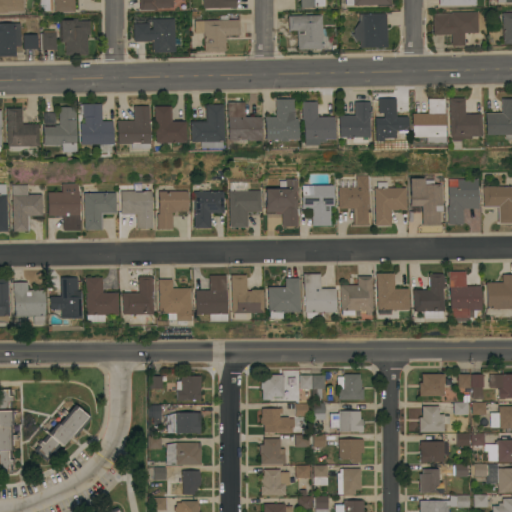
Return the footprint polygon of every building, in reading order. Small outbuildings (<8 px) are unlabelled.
[(23,0),(24,11),(7,11),(7,13),(0,13),(0,0),(23,0)] [(74,0),(75,11),(54,11),(54,0),(74,0)] [(173,0),(173,7),(157,7),(157,9),(139,9),(139,0),(173,0)] [(202,0),(235,0),(236,7),(229,8),(229,7),(203,8),(202,0)] [(478,33),(464,33),(464,45),(451,45),(451,34),(433,34),(433,16),(434,16),(434,13),(452,13),(452,11),(478,11),(478,33)] [(511,43),(503,44),(502,13),(511,12),(511,43)] [(360,47),(358,44),(359,44),(359,41),(355,41),(351,34),(359,21),(359,14),(386,13),(387,47),(360,47)] [(239,34),(225,35),(225,51),(204,51),(204,33),(195,33),(195,20),(220,20),(220,16),(228,15),(228,20),(239,19),(239,34)] [(323,48),(297,49),(297,30),(289,30),(288,16),(322,15),(323,48)] [(65,55),(65,42),(60,42),(59,18),(78,18),(78,21),(90,21),(90,36),(88,36),(88,54),(65,55)] [(152,53),(152,41),(134,41),(133,23),(149,23),(149,24),(153,24),(152,19),(174,18),(175,52),(152,53)] [(0,22),(20,22),(21,46),(16,46),(16,56),(0,56),(0,22)] [(56,49),(42,50),(42,48),(40,48),(40,33),(56,33),(56,49)] [(23,34),(38,34),(38,49),(23,49),(23,34)] [(465,97),(465,114),(472,114),(472,112),(480,112),(480,114),(481,114),(481,136),(470,136),(470,138),(462,138),(459,140),(451,140),(451,137),(449,137),(449,98),(465,97)] [(264,139),(264,116),(275,116),(275,98),(294,98),(294,119),(297,119),(297,139),(264,139)] [(396,116),(407,116),(407,130),(406,130),(406,132),(395,132),(395,138),(381,138),(381,141),(374,141),(374,117),(383,117),(383,112),(378,112),(378,98),(396,98),(396,116)] [(444,141),(443,142),(442,143),(441,143),(440,142),(439,142),(438,142),(437,142),(436,142),(434,143),(431,141),(430,141),(425,141),(425,137),(412,137),(411,113),(428,113),(427,98),(444,98),(444,141)] [(503,134),(485,134),(485,113),(501,113),(501,98),(511,98),(511,137),(511,138),(509,139),(508,139),(506,139),(504,138),(503,138),(503,134)] [(302,119),(302,101),(317,101),(317,117),(334,117),(334,139),(324,139),(324,141),(318,141),(318,145),(303,145),(303,119),(302,119)] [(338,115),(354,115),(354,101),(370,101),(370,118),(369,118),(369,137),(338,137),(338,115)] [(227,116),(227,102),(244,102),(244,117),(260,117),(260,140),(246,140),(246,139),(237,139),(237,140),(227,140),(227,116)] [(112,144),(80,144),(79,117),(82,117),(82,113),(80,113),(80,104),(82,104),(101,103),(101,121),(112,121),(112,144)] [(221,141),(221,148),(199,148),(199,141),(190,141),(189,121),(205,121),(205,104),(223,104),(223,141),(221,141)] [(75,152),(61,152),(61,145),(42,145),(42,125),(43,125),(43,126),(54,126),(54,125),(59,125),(59,106),(74,107),(73,119),(76,119),(75,152)] [(148,144),(148,148),(129,148),(129,143),(116,144),(116,120),(133,120),(133,106),(149,106),(149,122),(149,144),(148,144)] [(154,106),(171,106),(171,121),(185,121),(185,142),(154,142),(154,106)] [(6,108),(22,108),(22,124),(38,124),(38,146),(32,146),(32,147),(27,148),(26,148),(23,148),(21,149),(18,151),(17,151),(10,151),(8,151),(8,150),(7,150),(8,146),(6,146),(6,108)] [(357,187),(356,175),(372,175),(372,190),(368,190),(369,209),(370,209),(370,224),(353,224),(353,208),(338,208),(338,187),(357,187)] [(297,226),(282,226),(282,213),(276,213),(276,212),(266,212),(265,188),(278,188),(278,186),(280,186),(280,180),(286,180),(286,179),(298,178),(298,191),(297,191),(297,226)] [(411,206),(411,196),(410,196),(410,178),(425,178),(425,180),(435,180),(435,184),(443,184),(443,204),(443,211),(440,211),(440,225),(422,225),(422,206),(411,206)] [(479,208),(463,208),(463,224),(448,224),(447,206),(449,206),(449,186),(458,186),(458,179),(479,179),(479,208)] [(229,190),(230,190),(230,182),(248,181),(248,190),(261,190),(261,211),(247,212),(247,227),(229,227),(229,190)] [(377,188),(377,182),(388,182),(388,187),(406,187),(406,209),(390,210),(390,225),(375,225),(374,188),(377,188)] [(48,192),(62,192),(62,183),(78,183),(78,192),(79,192),(79,211),(80,211),(81,220),(80,220),(80,230),(63,230),(62,215),(48,216),(48,192)] [(12,184),(28,184),(28,194),(42,194),(42,215),(29,215),(29,231),(13,231),(12,184)] [(334,205),(330,206),(330,225),(312,225),(312,208),(302,209),(302,195),(302,185),(334,185),(334,205)] [(511,223),(497,223),(497,207),(483,207),(483,186),(511,186),(511,223)] [(136,228),(136,214),(120,214),(120,190),(152,190),(152,212),(152,228),(136,228)] [(188,211),(178,211),(178,210),(175,210),(175,212),(172,212),(172,228),(157,228),(157,214),(158,214),(158,191),(188,191),(188,211)] [(224,191),(224,213),(210,213),(210,228),(194,228),(194,191),(224,191)] [(84,193),(116,193),(116,214),(102,214),(102,230),(84,230),(84,193)] [(464,271),(465,286),(479,286),(479,310),(466,310),(467,321),(449,321),(449,310),(448,310),(447,271),(464,271)] [(319,273),(319,288),(334,288),(334,312),(320,312),(320,318),(304,318),(304,312),(302,312),(302,273),(319,273)] [(393,273),(393,288),(407,288),(407,310),(375,310),(375,273),(393,273)] [(441,273),(441,275),(443,275),(443,288),(441,288),(441,311),(441,318),(421,318),(421,311),(411,311),(411,290),(428,290),(428,273),(441,273)] [(511,308),(490,308),(487,308),(487,307),(486,307),(486,309),(484,309),(484,282),(501,282),(501,274),(511,274),(511,308)] [(225,314),(225,321),(207,321),(207,314),(193,314),(193,290),(208,290),(208,275),(225,275),(225,314)] [(230,275),(245,275),(245,290),(249,290),(249,289),(261,289),(262,312),(244,312),(244,319),(231,319),(231,313),(230,313),(230,275)] [(150,314),(150,322),(132,322),(132,314),(121,314),(121,293),(124,293),(124,289),(129,289),(129,292),(137,292),(137,276),(151,276),(151,278),(152,278),(152,291),(151,291),(151,314),(150,314)] [(370,310),(356,310),(356,312),(352,312),(352,315),(340,315),(340,310),(338,310),(338,285),(356,285),(356,276),(370,276),(370,310)] [(59,277),(77,277),(77,291),(80,291),(80,297),(80,318),(59,318),(59,309),(48,309),(48,296),(59,296),(59,277)] [(85,314),(84,314),(84,277),(101,277),(101,292),(116,292),(116,314),(103,314),(103,321),(85,322),(85,314)] [(280,312),(280,318),(267,318),(267,312),(266,312),(266,287),(284,287),(284,278),(298,278),(298,312),(280,312)] [(157,279),(171,279),(171,288),(189,287),(189,311),(191,311),(191,315),(189,315),(189,320),(174,320),(174,319),(166,320),(166,313),(157,313),(157,279)] [(12,290),(12,282),(26,282),(26,290),(43,289),(43,324),(31,324),(31,316),(13,316),(12,290)] [(335,388),(334,388),(334,376),(340,376),(340,374),(356,374),(356,380),(358,380),(358,388),(359,388),(359,399),(335,399),(335,388)] [(442,374),(442,383),(441,383),(441,396),(417,396),(417,383),(420,383),(420,374),(442,374)] [(455,388),(455,374),(468,374),(468,388),(455,388)] [(481,387),(479,387),(479,399),(470,399),(470,387),(468,387),(468,374),(481,374),(481,387)] [(511,398),(502,398),(502,399),(496,399),(496,388),(487,388),(487,374),(511,374),(511,398)] [(260,377),(260,375),(309,375),(309,389),(298,389),(298,396),(284,396),(284,400),(260,400),(260,389),(258,389),(258,377),(260,377)] [(322,389),(319,389),(319,398),(310,398),(310,375),(322,375),(322,389)] [(160,389),(147,389),(147,376),(160,376),(160,389)] [(199,390),(198,390),(198,400),(195,400),(193,400),(193,401),(190,401),(190,400),(181,400),(181,401),(175,401),(175,389),(174,389),(174,381),(179,381),(179,376),(198,376),(199,390)] [(0,389),(11,389),(12,395),(14,395),(14,401),(12,401),(12,410),(15,410),(15,412),(12,412),(13,424),(11,424),(11,434),(17,434),(17,439),(11,439),(11,449),(11,459),(13,459),(14,464),(12,464),(12,471),(0,471),(0,389)] [(452,402),(466,402),(466,415),(452,415),(452,402)] [(483,414),(470,414),(470,402),(483,402),(483,414)] [(292,403),(304,403),(304,416),(292,416),(292,403)] [(323,403),(323,419),(315,420),(315,423),(312,423),(312,420),(310,420),(310,403),(323,403)] [(90,418),(73,437),(71,435),(62,446),(60,444),(46,461),(33,450),(38,444),(36,443),(40,439),(42,440),(57,422),(59,423),(65,416),(61,413),(65,409),(68,412),(75,404),(90,418)] [(145,423),(145,405),(159,405),(158,423),(145,423)] [(417,417),(420,417),(420,406),(437,406),(437,414),(442,414),(442,415),(447,415),(447,423),(442,423),(442,432),(417,432),(417,417)] [(511,431),(509,431),(509,428),(496,428),(496,427),(490,427),(488,425),(488,413),(496,413),(496,406),(511,406),(511,431)] [(276,408),(279,408),(279,413),(276,413),(276,417),(286,417),(286,418),(291,418),(291,427),(289,427),(289,433),(275,433),(260,433),(260,425),(258,425),(258,423),(257,423),(256,418),(258,418),(258,409),(276,408)] [(357,419),(358,419),(359,432),(354,432),(354,431),(335,432),(335,428),(326,428),(326,413),(335,413),(335,411),(357,411),(357,419)] [(199,412),(199,422),(198,422),(198,434),(194,434),(194,433),(165,433),(165,415),(173,413),(199,412)] [(467,433),(467,446),(455,446),(454,433),(467,433)] [(470,433),(482,433),(482,446),(470,446),(470,433)] [(307,447),(293,447),(293,435),(307,434),(307,447)] [(310,434),(323,434),(323,447),(310,447),(310,434)] [(145,436),(159,436),(159,437),(160,437),(160,447),(159,447),(159,448),(145,448),(145,436)] [(257,454),(256,454),(256,444),(260,444),(260,438),(276,438),(277,453),(281,453),(281,464),(257,464),(257,454)] [(336,439),(361,439),(361,453),(358,453),(358,462),(349,462),(349,459),(336,460),(336,439)] [(482,444),(495,444),(495,440),(511,440),(511,462),(495,462),(495,461),(486,461),(486,451),(482,451),(482,444)] [(442,462),(422,462),(422,463),(418,463),(418,449),(420,449),(420,441),(442,441),(442,462)] [(199,450),(199,455),(199,464),(164,465),(164,444),(174,442),(199,442),(199,450)] [(453,464),(465,464),(465,476),(453,476),(453,464)] [(472,476),(472,475),(469,475),(469,465),(471,465),(471,464),(484,464),(484,465),(486,465),(486,475),(484,475),(484,476),(472,476)] [(306,477),(292,478),(292,465),(306,465),(306,477)] [(309,485),(309,465),(323,465),(323,485),(309,485)] [(151,467),(164,467),(163,479),(151,479),(151,467)] [(358,469),(358,490),(353,490),(353,494),(340,494),(335,494),(335,473),(338,473),(338,469),(340,469),(340,468),(358,469)] [(511,492),(503,492),(503,493),(495,493),(495,484),(488,484),(488,481),(486,481),(486,472),(495,472),(495,468),(511,468),(511,492)] [(257,495),(257,475),(260,475),(260,469),(277,469),(277,472),(286,472),(286,485),(285,485),(282,485),(282,495),(257,495)] [(417,474),(420,474),(420,469),(437,469),(437,474),(442,474),(442,482),(441,482),(441,493),(435,493),(417,493),(417,474)] [(169,482),(173,482),(173,474),(179,474),(179,471),(198,471),(198,475),(199,475),(199,485),(198,485),(198,487),(195,487),(195,491),(192,491),(192,495),(169,494),(169,482)] [(295,509),(295,496),(296,496),(296,490),(303,489),(303,496),(308,496),(308,509),(295,509)] [(471,494),(485,494),(485,507),(471,507),(471,494)] [(455,507),(455,506),(448,507),(447,496),(455,495),(467,495),(468,507),(455,507)] [(324,511),(311,511),(311,496),(324,496),(324,511)] [(150,509),(145,509),(145,501),(147,501),(147,497),(164,497),(164,498),(168,498),(168,509),(164,509),(164,510),(150,510),(150,509)] [(490,511),(490,506),(496,506),(496,503),(500,503),(500,498),(511,498),(511,511),(490,511)] [(362,501),(361,511),(333,511),(333,505),(341,505),(341,500),(362,501)] [(417,511),(417,500),(442,500),(442,501),(445,501),(445,505),(446,505),(446,511),(417,511)] [(175,511),(175,509),(174,509),(174,501),(196,501),(196,503),(197,504),(198,506),(198,508),(198,510),(197,511),(175,511)] [(260,511),(260,503),(281,503),(281,506),(289,506),(289,511),(260,511)]
